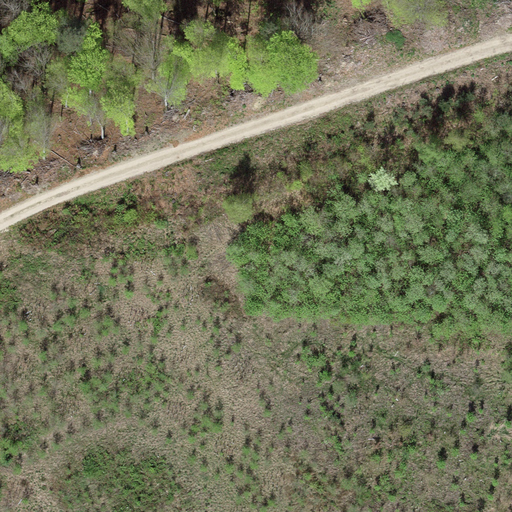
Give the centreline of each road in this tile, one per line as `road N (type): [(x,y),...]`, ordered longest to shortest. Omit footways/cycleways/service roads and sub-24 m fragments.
road 1 (track): [(0,222),(185,147),(511,41)]
road 2 (track): [(279,474),(511,384)]
